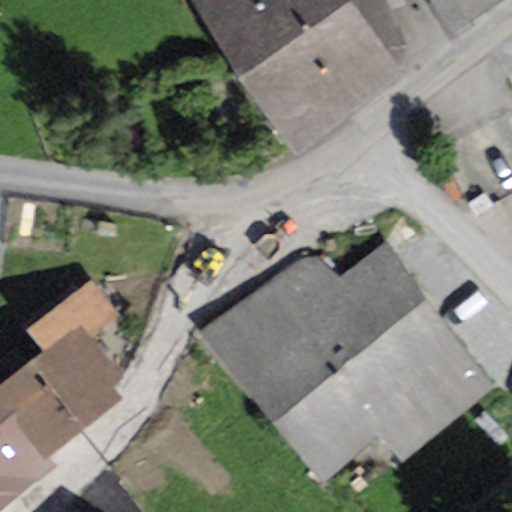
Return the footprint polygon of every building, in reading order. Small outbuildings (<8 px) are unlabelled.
[(171,0),(168,2),(224,83),(345,0),(171,0)] [(420,51),(385,0),(345,0),(224,83),(279,165),(395,86),(387,74),(420,51)] [(414,0),(439,39),(501,0),(414,0)] [(489,393),(376,250),(331,286),(304,251),(195,337),(314,486),(348,459),(370,487),(489,393)] [(5,398),(44,447),(111,396),(100,382),(112,372),(84,336),(114,313),(91,285),(31,331),(53,360),(5,398)] [(13,476),(37,456),(0,408),(0,485),(12,475),(13,476)]
